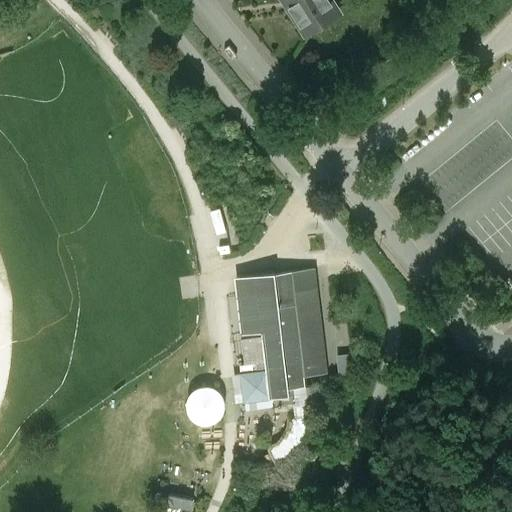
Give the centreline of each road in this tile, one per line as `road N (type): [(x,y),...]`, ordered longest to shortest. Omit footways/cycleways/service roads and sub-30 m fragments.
road 1 (residential): [(336,169),(439,295),(494,346),(511,346)]
road 2 (residential): [(511,37),(336,169)]
road 3 (residential): [(199,0),(336,169)]
